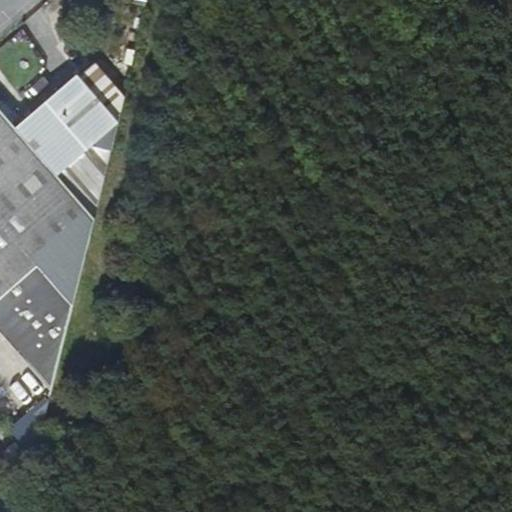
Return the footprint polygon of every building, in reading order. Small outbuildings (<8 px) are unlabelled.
[(96,24),(118,5),(113,0),(94,0),(83,10),(96,24)] [(112,150),(124,95),(96,62),(78,78),(77,76),(18,128),(57,173),(89,145),(112,150)] [(0,328),(52,389),(97,219),(57,173),(18,128),(0,107),(0,328)] [(97,219),(112,150),(89,145),(57,173),(97,219)] [(8,431),(24,447),(57,414),(41,398),(8,431)] [(0,481),(13,470),(0,455),(0,481)]
